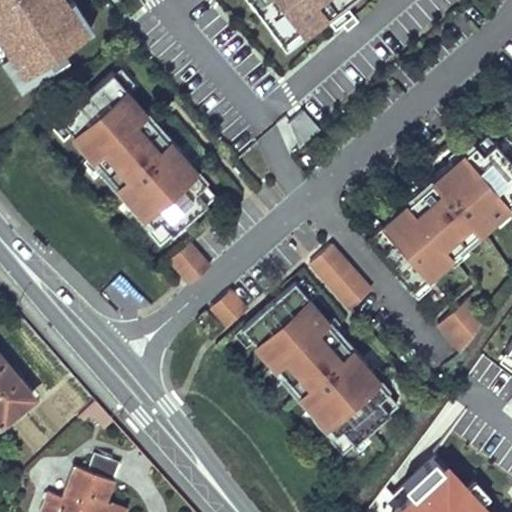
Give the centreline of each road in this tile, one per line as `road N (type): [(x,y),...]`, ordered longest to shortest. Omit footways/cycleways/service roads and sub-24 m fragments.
road 1 (residential): [(511,13),(307,195)]
road 2 (unknown): [(307,195),(184,0)]
road 3 (residential): [(307,195),(444,355)]
road 4 (residential): [(307,195),(177,312)]
road 5 (primary): [(237,511),(127,378)]
road 6 (primary): [(100,347),(0,235)]
